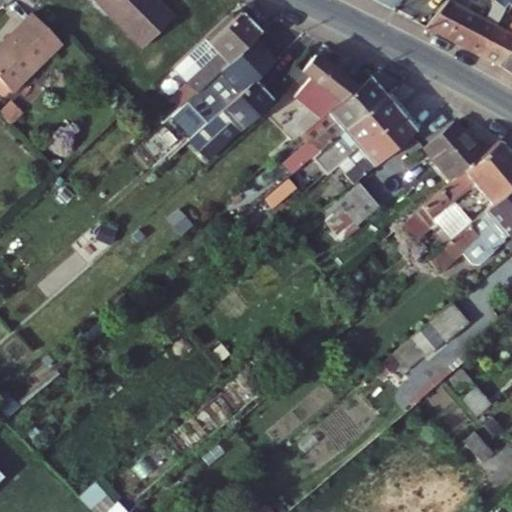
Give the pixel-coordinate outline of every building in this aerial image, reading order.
[(173,17),(154,0),(92,0),(94,2),(95,0),(105,0),(115,9),(109,16),(142,48),(173,17)] [(476,55),(496,26),(450,0),(447,0),(425,27),(476,55)] [(475,0),(500,21),(503,16),(509,13),(503,8),(494,0),(475,0)] [(511,0),(494,0),(503,8),(509,13),(511,11),(511,0)] [(199,73),(174,96),(180,102),(244,43),(259,31),(241,12),(237,15),(233,10),(184,56),(199,73)] [(0,85),(7,93),(59,44),(30,14),(0,42),(0,85)] [(511,24),(506,31),(496,26),(476,55),(497,65),(511,47),(511,24)] [(180,102),(176,106),(193,124),(242,79),(238,73),(250,61),(255,66),(273,50),(269,45),(270,42),(259,31),(244,43),(180,102)] [(511,75),(511,47),(497,65),(511,75)] [(314,54),(301,70),(308,76),(292,96),(304,105),(281,132),(289,141),(317,116),(319,118),(339,100),(336,97),(349,81),(314,54)] [(382,94),(367,76),(339,100),(319,118),(297,137),(304,146),(281,166),(289,176),(319,150),(382,94)] [(271,99),(252,79),(188,140),(207,160),(271,99)] [(346,157),(398,113),(382,94),(319,150),(326,159),(328,157),(336,166),(346,157)] [(351,184),(413,130),(398,113),(346,157),(352,165),(343,173),(351,184)] [(482,154),(454,122),(422,148),(451,181),(482,154)] [(475,188),(490,205),(511,185),(511,155),(499,140),(482,154),(451,181),(372,249),(385,264),(411,242),(407,238),(429,219),(465,188),(467,191),(472,190),(475,188)] [(335,202),(333,199),(318,212),(340,238),(378,207),(357,183),(335,202)] [(511,185),(490,205),(447,241),(426,259),(424,261),(435,273),(460,253),(468,262),(477,264),(485,258),(485,249),(494,250),(501,243),(502,237),(511,247),(511,185)] [(288,209),(277,196),(267,204),(278,217),(288,209)] [(426,259),(447,241),(429,219),(407,238),(411,242),(426,259)] [(469,323),(453,303),(429,323),(445,342),(469,323)] [(475,380),(464,368),(452,379),(463,391),(475,380)] [(493,402),(479,387),(467,397),(480,412),(493,402)] [(497,455),(480,434),(467,445),(485,465),(497,455)] [(129,511),(130,511),(118,499),(101,511),(129,511)]
